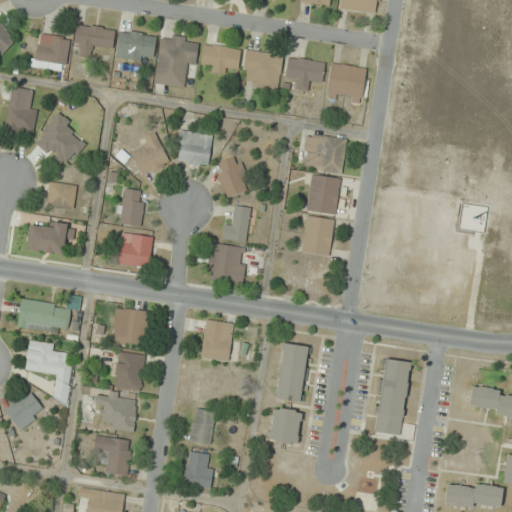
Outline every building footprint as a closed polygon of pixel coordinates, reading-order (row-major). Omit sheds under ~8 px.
[(378,0),(340,0),(340,10),(377,14),(378,0)] [(0,52),(1,54),(16,41),(0,23),(0,52)] [(115,30),(78,24),(74,55),(91,57),(93,47),(112,50),(115,30)] [(144,54),(154,55),(157,35),(120,30),(116,57),(143,61),(144,54)] [(70,37),(38,33),(34,67),(66,71),(70,37)] [(155,83),(184,87),(186,68),(196,69),(200,39),(161,34),(155,83)] [(238,70),(241,49),(204,43),(200,69),(228,73),(229,68),(238,70)] [(284,55),(245,49),(242,76),(251,77),(249,87),(278,91),(284,55)] [(294,88),(312,90),(314,81),(323,82),(326,61),(287,57),(285,76),(295,77),(294,88)] [(363,103),(367,67),(331,63),(327,99),(363,103)] [(12,87),(5,130),(34,135),(38,110),(29,109),(32,90),(12,87)] [(213,135),(180,130),(175,161),(208,166),(213,135)] [(307,132),(302,168),(342,174),(348,139),(307,132)] [(143,176),(170,162),(155,135),(129,149),(143,176)] [(219,163),(222,173),(218,174),(227,197),(251,188),(238,156),(219,163)] [(337,214),(340,178),(311,175),(307,211),(337,214)] [(48,205),(74,208),(76,185),(50,182),(48,205)] [(141,226),(145,191),(121,189),(117,223),(141,226)] [(233,217),(226,217),(223,239),(246,242),(250,208),(234,206),(233,217)] [(330,256),(335,220),(307,216),(302,252),(330,256)] [(64,254),(66,241),(72,242),(75,225),(54,222),(53,228),(30,224),(27,249),(64,254)] [(148,268),(153,237),(123,233),(118,264),(148,268)] [(243,283),(245,264),(240,264),(242,247),(211,244),(207,280),(243,283)] [(69,332),(71,311),(59,310),(60,302),(21,297),(18,326),(69,332)] [(113,341),(145,345),(149,311),(124,309),(121,328),(115,327),(113,341)] [(234,323),(205,320),(201,357),(229,360),(234,323)] [(55,343),(29,340),(25,371),(56,375),(53,400),(68,402),(74,359),(53,356),(55,343)] [(282,342),(274,398),(305,402),(313,346),(282,342)] [(141,391),(145,355),(116,351),(112,387),(141,391)] [(376,432),(402,435),(410,361),(384,358),(376,432)] [(511,415),(511,391),(471,387),(469,411),(511,415)] [(20,430),(46,411),(30,391),(5,411),(20,430)] [(103,407),(102,421),(112,422),(111,430),(135,432),(137,399),(119,398),(120,392),(109,392),(108,396),(96,395),(95,406),(103,407)] [(302,410),(272,407),(268,442),(298,445),(302,410)] [(189,441),(210,445),(216,412),(196,408),(189,441)] [(133,441),(96,435),(94,450),(103,451),(101,463),(108,464),(106,472),(128,475),(133,441)] [(213,466),(207,465),(208,454),(188,451),(183,484),(211,488),(213,466)] [(504,488),(448,481),(445,503),(501,510),(504,488)] [(123,511),(125,492),(81,488),(80,496),(89,497),(87,511),(123,511)]
